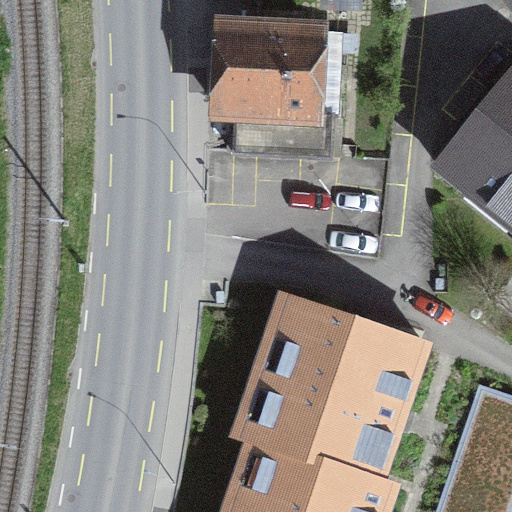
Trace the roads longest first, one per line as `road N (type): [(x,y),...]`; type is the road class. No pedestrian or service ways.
road 1 (secondary): [(137,0),(135,244),(100,511)]
road 2 (unknown): [(452,0),(419,193),(403,205),(136,183)]
